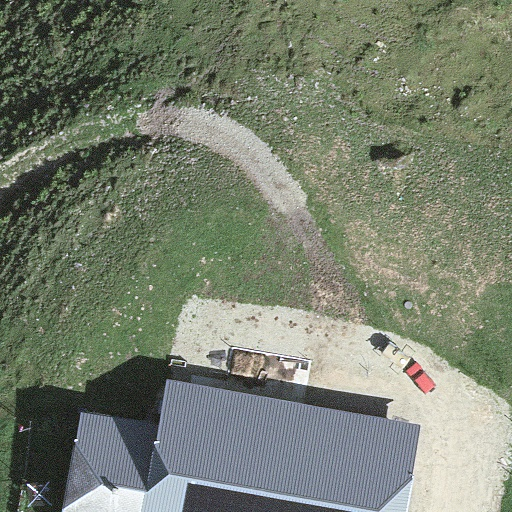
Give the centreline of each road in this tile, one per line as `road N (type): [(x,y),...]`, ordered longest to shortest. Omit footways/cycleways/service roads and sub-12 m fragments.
road 1 (track): [(0,179),(111,125),(178,118),(227,136),(271,171),(353,338)]
road 2 (track): [(458,511),(463,477),(455,431),(429,393),(353,338)]
